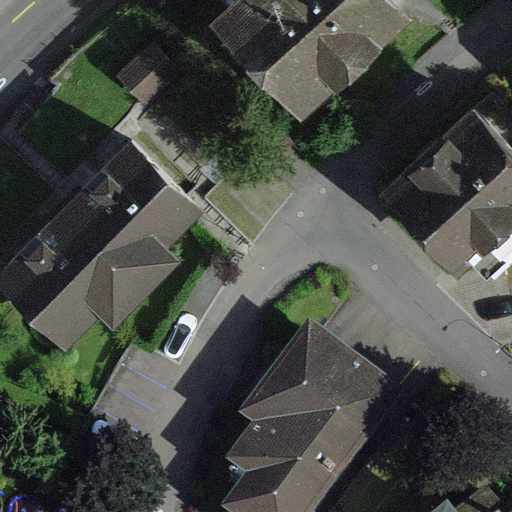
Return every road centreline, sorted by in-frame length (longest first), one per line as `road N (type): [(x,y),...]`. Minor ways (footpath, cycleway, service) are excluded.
road 1 (residential): [(152,511),(162,463),(211,336),(305,198)]
road 2 (residential): [(305,198),(393,110),(511,14)]
road 3 (residential): [(511,382),(305,198)]
